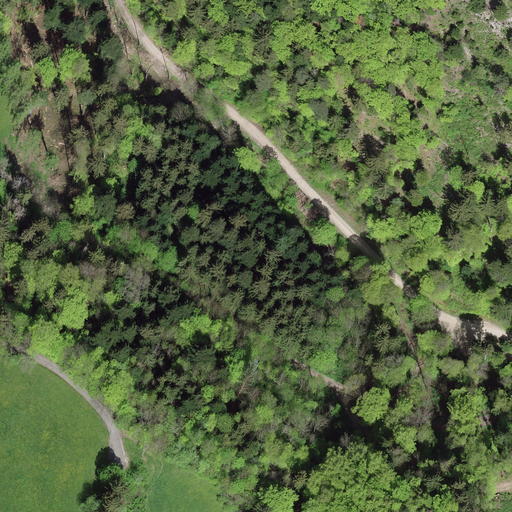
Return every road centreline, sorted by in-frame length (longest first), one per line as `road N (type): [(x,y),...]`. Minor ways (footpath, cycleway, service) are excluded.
road 1 (track): [(511,413),(441,427),(329,383),(0,170)]
road 2 (track): [(511,336),(451,322),(407,290),(245,123),(157,54),(119,0)]
road 3 (track): [(117,511),(114,444),(103,409),(77,383),(0,344)]
road 4 (track): [(329,383),(377,432),(459,494),(511,489)]
